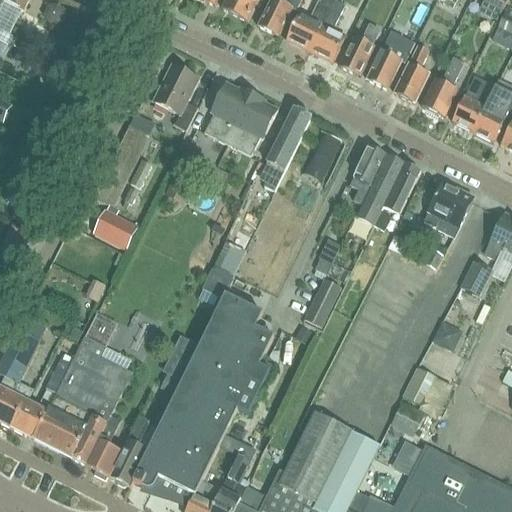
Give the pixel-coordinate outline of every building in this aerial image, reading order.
[(23,13),(29,0),(0,0),(0,10),(4,3),(23,13)] [(195,0),(214,9),(218,0),(195,0)] [(247,25),(259,0),(228,0),(222,13),(247,25)] [(272,1),(258,30),(278,40),(292,12),(296,14),(303,0),(283,0),(280,5),(272,1)] [(286,44),(309,56),(335,4),(336,4),(337,0),(321,0),(310,23),(299,18),(286,44)] [(505,0),(485,0),(483,4),(503,14),(509,1),(505,0)] [(335,4),(309,56),(333,67),(345,41),(329,33),(331,28),(335,30),(345,9),(336,4),(335,4)] [(511,36),(511,19),(505,16),(493,42),(503,47),(509,35),(511,36)] [(102,27),(83,65),(106,76),(125,38),(102,27)] [(372,48),(379,34),(370,29),(362,44),(355,40),(340,70),(360,80),(375,50),(372,48)] [(391,35),(381,54),(367,84),(387,94),(401,66),(405,67),(415,47),(391,35)] [(420,73),(429,55),(418,49),(394,97),(414,107),(429,78),(420,73)] [(36,56),(30,69),(43,76),(50,63),(36,56)] [(454,60),(448,71),(441,85),(435,83),(422,111),(444,122),(458,94),(452,91),(459,76),(464,66),(454,60)] [(172,69),(153,106),(179,119),(174,129),(186,135),(198,112),(187,107),(199,83),(172,69)] [(66,71),(63,79),(99,97),(104,85),(85,76),(83,80),(66,71)] [(74,98),(93,108),(99,97),(63,79),(61,83),(78,91),(74,98)] [(452,126),(473,136),(485,111),(476,106),(487,85),(475,79),(472,85),(452,126)] [(485,111),(473,136),(494,146),(511,109),(511,90),(499,84),(485,111)] [(228,149),(253,99),(240,92),(239,94),(226,88),(211,117),(213,119),(204,137),(228,149)] [(74,98),(68,110),(87,119),(93,108),(74,98)] [(253,99),(228,149),(251,161),(260,142),(263,143),(278,113),(264,107),(265,105),(253,99)] [(13,109),(0,102),(0,124),(4,126),(13,109)] [(63,121),(82,130),(87,119),(68,110),(63,121)] [(266,167),(267,167),(260,180),(267,183),(264,189),(274,195),(311,121),(293,112),(266,167)] [(63,121),(58,131),(77,141),(82,130),(63,121)] [(511,127),(501,150),(511,155),(511,127)] [(124,139),(144,149),(149,139),(129,129),(124,139)] [(53,141),(72,151),(77,141),(58,131),(53,141)] [(320,185),(340,145),(322,136),(302,176),(320,185)] [(138,160),(144,149),(124,139),(119,150),(138,160)] [(64,165),(72,151),(53,141),(45,156),(59,163),(64,165)] [(114,160),(133,170),(138,160),(119,150),(114,160)] [(350,190),(359,194),(354,204),(360,208),(385,158),(369,150),(353,182),(354,182),(350,190)] [(59,163),(45,156),(43,154),(37,165),(53,173),(59,163)] [(108,170),(128,180),(133,170),(114,160),(108,170)] [(388,160),(357,222),(374,230),(381,215),(382,212),(404,168),(388,160)] [(142,163),(130,187),(140,192),(152,168),(142,163)] [(182,164),(164,199),(183,207),(200,173),(199,172),(182,164)] [(404,168),(382,212),(398,219),(404,208),(420,175),(404,168)] [(103,180),(123,190),(128,180),(108,170),(103,180)] [(212,171),(204,186),(221,195),(229,179),(212,171)] [(98,190),(118,200),(123,190),(103,180),(98,190)] [(443,187),(428,217),(423,227),(435,232),(453,241),(473,202),(443,187)] [(118,200),(98,190),(93,201),(113,211),(118,200)] [(130,192),(124,204),(125,205),(123,209),(128,212),(130,207),(132,208),(138,195),(130,192)] [(24,199),(19,210),(41,222),(47,211),(24,199)] [(41,222),(19,210),(13,221),(35,233),(41,222)] [(126,254),(138,231),(106,215),(94,238),(126,254)] [(381,215),(374,230),(384,235),(391,221),(381,215)] [(511,257),(511,224),(503,221),(485,258),(496,264),(501,252),(511,257)] [(12,232),(3,250),(23,260),(24,259),(32,241),(12,232)] [(238,232),(227,255),(242,261),(252,238),(238,232)] [(394,238),(388,251),(400,257),(406,244),(394,238)] [(431,253),(423,268),(435,275),(444,259),(431,253)] [(325,283),(333,266),(321,260),(315,273),(317,274),(314,278),(325,283)] [(480,301),(493,275),(473,265),(460,291),(480,301)] [(324,283),(304,323),(322,332),(342,292),(324,283)] [(98,307),(106,292),(94,286),(86,301),(98,307)] [(147,453),(128,491),(130,492),(133,486),(152,495),(154,490),(189,508),(187,511),(188,511),(207,477),(238,413),(247,417),(270,371),(261,367),(273,341),(256,332),(263,318),(225,299),(200,350),(183,384),(181,387),(175,400),(148,454),(147,453)] [(484,307),(476,325),(483,328),(491,311),(484,307)] [(90,312),(83,329),(105,338),(112,321),(90,312)] [(0,390),(0,426),(12,432),(26,404),(32,392),(24,388),(19,386),(46,331),(25,320),(24,320),(0,368),(0,377),(5,380),(0,390)] [(452,357),(462,338),(444,328),(433,347),(452,357)] [(73,331),(69,340),(78,344),(83,335),(73,331)] [(314,340),(303,333),(296,342),(307,350),(314,340)] [(183,384),(200,350),(181,340),(164,375),(183,384)] [(56,399),(34,443),(86,469),(110,420),(111,420),(116,410),(126,391),(132,377),(126,374),(131,364),(106,352),(84,341),(71,369),(56,399)] [(410,361),(419,369),(433,353),(425,345),(410,361)] [(62,365),(47,394),(56,399),(71,369),(62,365)] [(416,373),(402,400),(424,411),(438,384),(416,373)] [(175,400),(181,387),(168,380),(161,393),(175,400)] [(126,391),(116,410),(125,415),(135,395),(126,391)] [(12,432),(34,443),(56,399),(47,394),(39,411),(26,404),(12,432)] [(390,429),(413,440),(425,417),(402,406),(390,429)] [(142,415),(121,456),(109,481),(128,491),(147,453),(136,448),(138,443),(141,444),(150,427),(153,421),(142,415)] [(284,511),(329,425),(314,418),(285,476),(280,473),(268,499),(260,511),(284,511)] [(107,480),(109,481),(121,456),(109,450),(115,438),(114,437),(120,425),(111,420),(110,420),(86,469),(96,474),(94,478),(105,483),(107,480)] [(348,511),(379,449),(329,425),(284,511),(348,511)] [(511,511),(511,491),(483,477),(461,466),(441,456),(426,448),(393,511),(511,511)] [(275,449),(267,466),(279,472),(287,454),(275,449)] [(212,511),(237,511),(248,492),(247,491),(250,485),(243,482),(251,467),(239,461),(226,487),(223,493),(212,511)] [(207,477),(188,511),(212,511),(223,493),(208,485),(211,479),(207,477)] [(248,492),(237,511),(250,511),(258,497),(248,492)] [(389,511),(390,511),(370,501),(364,511),(389,511)]
